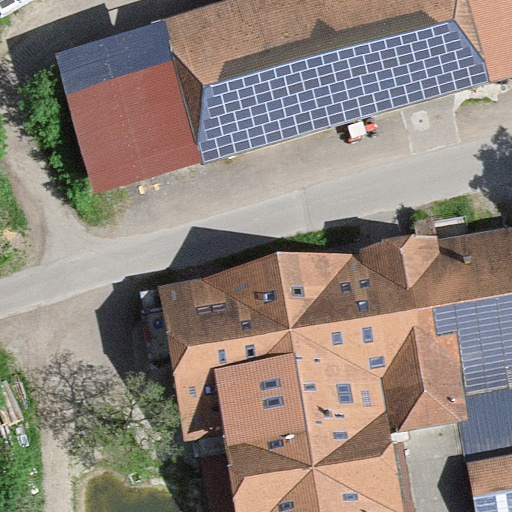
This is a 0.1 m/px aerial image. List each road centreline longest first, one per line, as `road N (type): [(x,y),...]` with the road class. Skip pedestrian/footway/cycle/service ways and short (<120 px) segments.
road 1 (tertiary): [(0,296),(511,160)]
road 2 (track): [(13,292),(45,511)]
road 3 (track): [(117,262),(0,179)]
